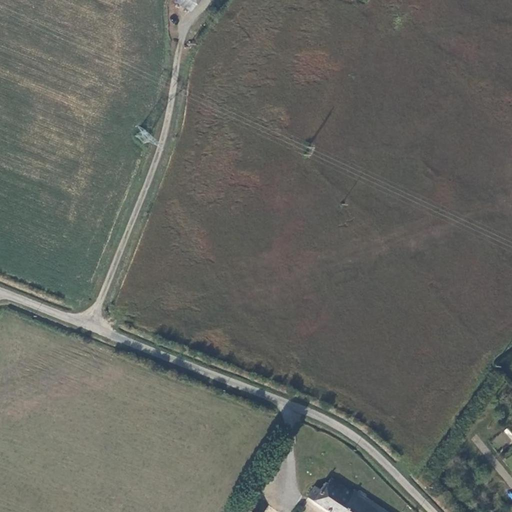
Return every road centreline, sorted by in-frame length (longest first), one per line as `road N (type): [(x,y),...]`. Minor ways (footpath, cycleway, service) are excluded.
road 1 (unclassified): [(91,324),(335,423),(435,511)]
road 2 (unclassified): [(91,324),(159,156),(182,34)]
